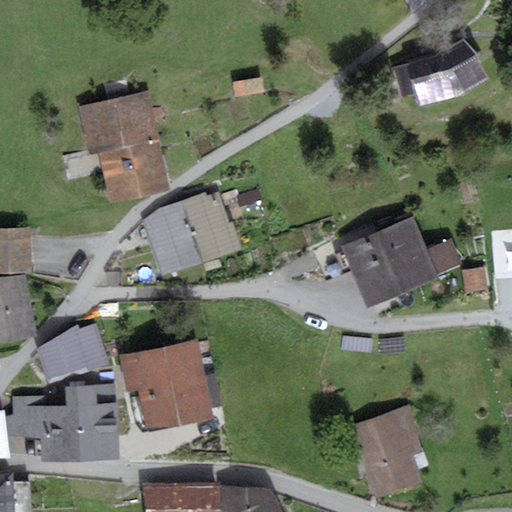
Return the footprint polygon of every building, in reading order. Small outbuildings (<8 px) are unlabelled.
[(442,53),(406,62),(417,108),(459,98),(488,80),(464,39),(442,53)] [(148,84),(80,100),(91,146),(102,144),(114,194),(170,182),(148,84)] [(265,84),(237,87),(239,101),(267,98),(265,84)] [(157,209),(141,221),(160,276),(241,249),(232,224),(229,225),(218,193),(206,197),(204,193),(157,209)] [(414,216),(342,246),(368,308),(437,279),(436,275),(462,265),(450,238),(427,247),(414,216)] [(30,223),(0,224),(0,265),(32,264),(30,223)] [(485,268),(461,271),(464,294),(487,291),(485,268)] [(24,272),(0,272),(0,335),(38,329),(24,272)] [(80,329),(39,354),(50,385),(111,365),(98,328),(82,333),(80,329)] [(195,344),(123,359),(129,388),(138,386),(147,428),(210,415),(195,344)] [(42,398),(14,399),(15,434),(43,435),(45,458),(116,456),(113,387),(71,389),(71,409),(42,409),(42,398)] [(407,410),(352,436),(384,502),(424,483),(414,462),(429,455),(407,410)] [(0,455),(8,456),(3,413),(0,413),(0,455)] [(11,511),(10,476),(0,476),(0,511),(11,511)] [(218,487),(145,488),(148,511),(218,511),(218,507),(218,487)] [(277,511),(269,492),(218,487),(218,507),(220,511),(277,511)]
